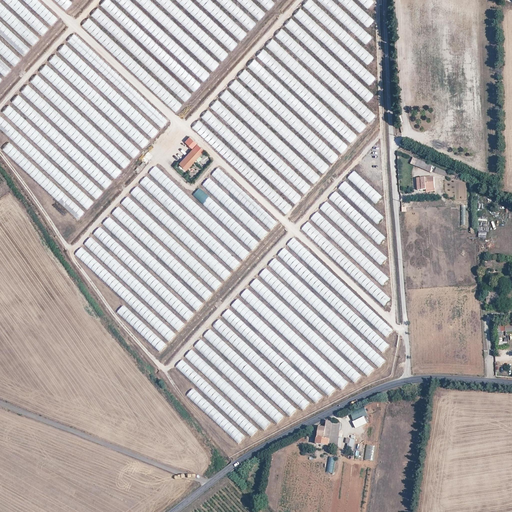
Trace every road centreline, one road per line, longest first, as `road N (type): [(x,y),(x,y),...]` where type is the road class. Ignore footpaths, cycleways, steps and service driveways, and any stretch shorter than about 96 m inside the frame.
road 1 (unclassified): [(386,0),(408,380)]
road 2 (tertiary): [(408,380),(311,422),(209,483)]
road 3 (tertiary): [(0,403),(209,483)]
road 4 (unknown): [(406,342),(289,236)]
road 5 (unknown): [(289,236),(375,139),(391,135)]
